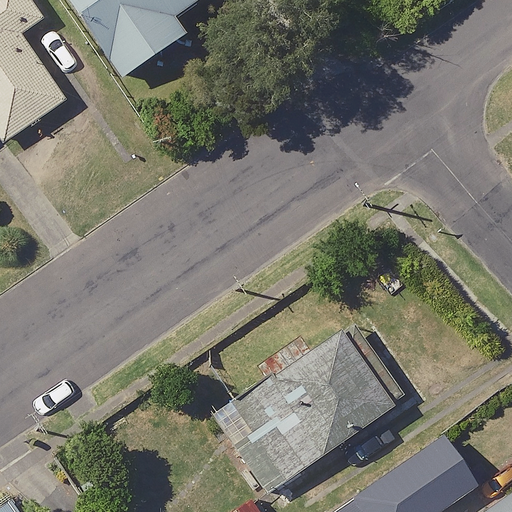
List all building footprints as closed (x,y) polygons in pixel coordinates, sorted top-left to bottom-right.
[(27,0),(0,0),(0,139),(4,144),(67,101),(20,34),(41,19),(27,0)] [(62,0),(117,78),(182,34),(171,18),(197,0),(62,0)] [(391,406),(338,329),(210,416),(263,493),(391,406)] [(434,511),(474,485),(440,436),(330,511),(434,511)] [(511,511),(511,490),(478,511),(511,511)] [(16,511),(7,498),(0,502),(0,511),(16,511)] [(256,511),(249,501),(232,511),(256,511)]
